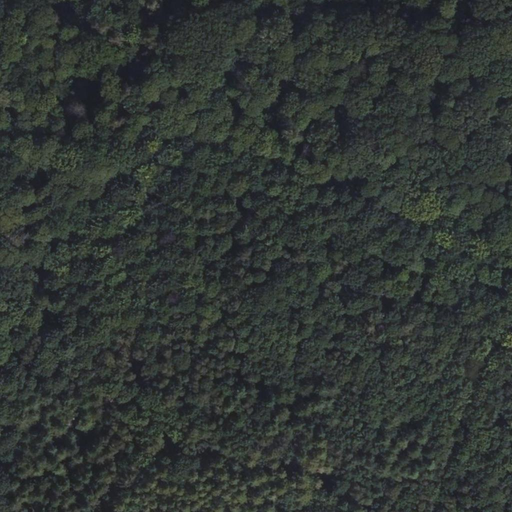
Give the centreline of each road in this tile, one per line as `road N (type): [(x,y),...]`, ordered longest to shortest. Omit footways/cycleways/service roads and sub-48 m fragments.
road 1 (track): [(511,245),(261,166),(148,111),(54,0)]
road 2 (track): [(0,342),(214,0)]
road 3 (track): [(427,511),(458,402),(511,309)]
